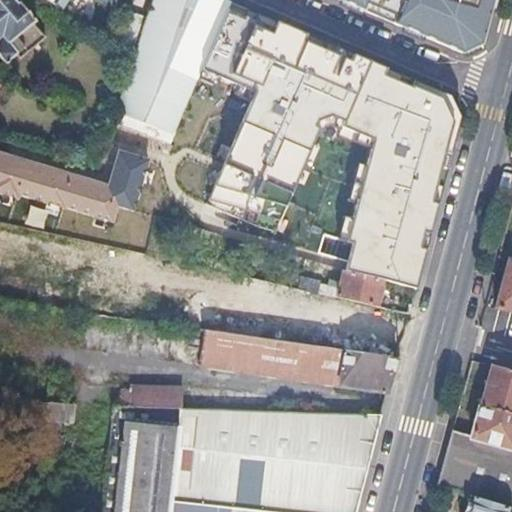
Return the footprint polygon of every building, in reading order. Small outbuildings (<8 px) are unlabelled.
[(0,0),(0,53),(6,61),(17,53),(19,57),(45,35),(35,22),(37,20),(22,1),(18,4),(14,0),(0,0)] [(202,68),(230,2),(225,0),(152,0),(148,16),(137,51),(124,115),(174,134),(202,68)] [(337,0),(392,24),(461,55),(479,47),(492,0),(337,0)] [(368,61),(230,2),(202,68),(256,89),(208,203),(276,235),(319,121),(331,117),(344,122),(368,61)] [(120,42),(137,51),(148,16),(130,10),(120,42)] [(449,96),(368,61),(344,122),(343,126),(373,139),(348,239),(352,241),(346,270),(383,280),(416,288),(459,118),(449,96)] [(105,181),(0,149),(0,189),(112,223),(117,205),(134,210),(149,160),(115,149),(105,181)] [(111,244),(152,255),(160,224),(130,216),(125,234),(115,231),(111,244)] [(0,219),(0,255),(27,261),(25,271),(77,281),(85,235),(0,219)] [(495,307),(511,311),(511,259),(508,259),(495,307)] [(309,277),(305,289),(375,306),(383,280),(346,270),(342,286),(309,277)] [(347,349),(206,330),(201,366),(342,384),(347,349)] [(351,350),(347,349),(342,384),(340,385),(387,393),(397,356),(351,350)] [(480,404),(511,412),(511,369),(492,364),(480,404)] [(182,388),(132,385),(114,404),(101,511),(226,511),(229,507),(264,511),(270,511),(354,511),(381,414),(182,407),(182,388)] [(75,402),(22,401),(21,415),(74,417),(75,402)] [(451,436),(437,491),(468,500),(511,511),(511,412),(480,404),(473,427),(455,422),(451,436)] [(510,511),(511,511),(468,500),(463,511),(510,511)]
